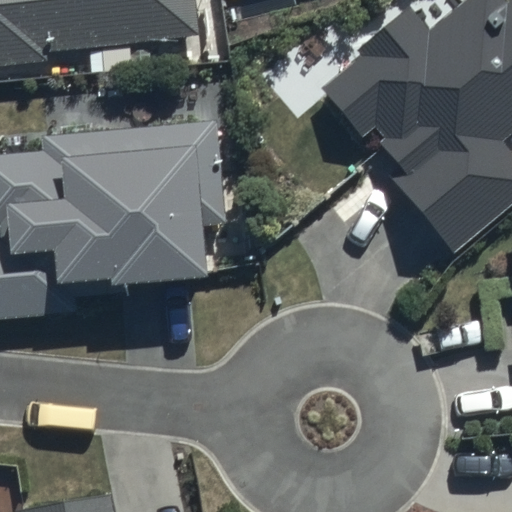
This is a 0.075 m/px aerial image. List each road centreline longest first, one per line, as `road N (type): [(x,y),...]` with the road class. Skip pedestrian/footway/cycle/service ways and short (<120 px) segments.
road 1 (residential): [(252,411),(265,457),(304,486),(352,485),(390,455),(401,408),(381,364),(338,342),(290,351)]
road 2 (residential): [(0,386),(252,411)]
